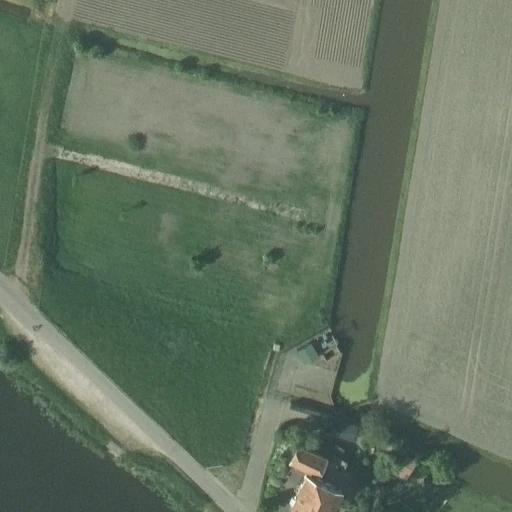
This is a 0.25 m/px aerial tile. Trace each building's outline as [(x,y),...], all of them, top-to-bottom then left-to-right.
[(310,342),(297,349),(304,362),(317,354),(310,342)] [(328,416),(323,431),(355,440),(360,425),(328,416)] [(309,450),(301,467),(318,475),(326,457),(309,450)] [(405,452),(395,473),(405,479),(416,458),(405,452)] [(331,511),(332,510),(336,511),(338,511),(342,504),(336,502),(342,489),(306,472),(290,507),(300,511),(331,511)]
